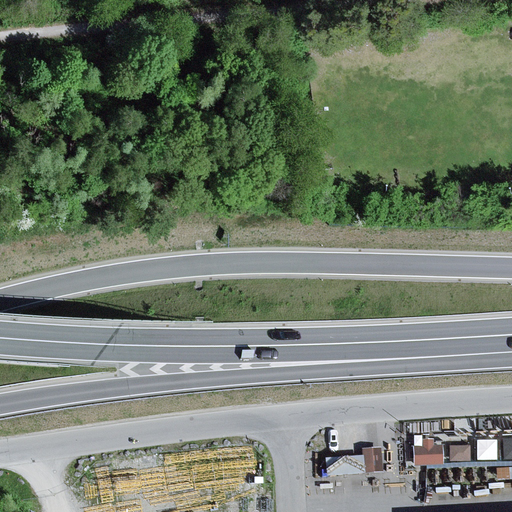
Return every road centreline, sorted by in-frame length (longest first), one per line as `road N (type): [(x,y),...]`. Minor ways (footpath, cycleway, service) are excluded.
road 1 (unclassified): [(511,396),(193,424),(0,453)]
road 2 (tertiary): [(511,273),(182,275),(0,307)]
road 3 (tertiary): [(0,408),(109,389),(511,359)]
road 4 (primary): [(511,335),(240,348),(0,340)]
road 5 (track): [(407,0),(0,39)]
